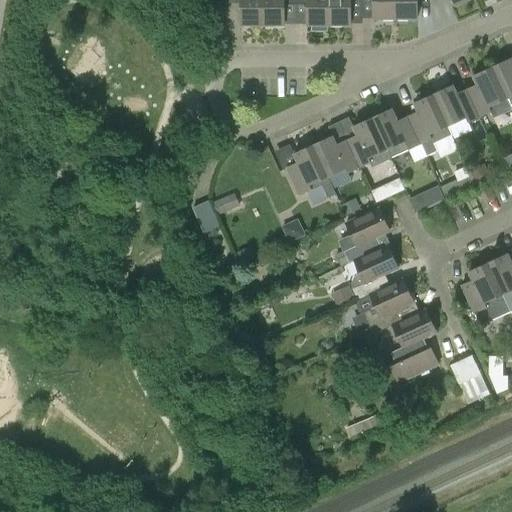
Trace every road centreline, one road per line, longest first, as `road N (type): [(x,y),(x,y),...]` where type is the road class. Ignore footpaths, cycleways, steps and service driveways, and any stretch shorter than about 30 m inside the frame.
road 1 (residential): [(394,63),(276,124),(243,132),(229,126),(212,97),(215,71),(224,65),(361,59)]
road 2 (residential): [(394,63),(511,14)]
